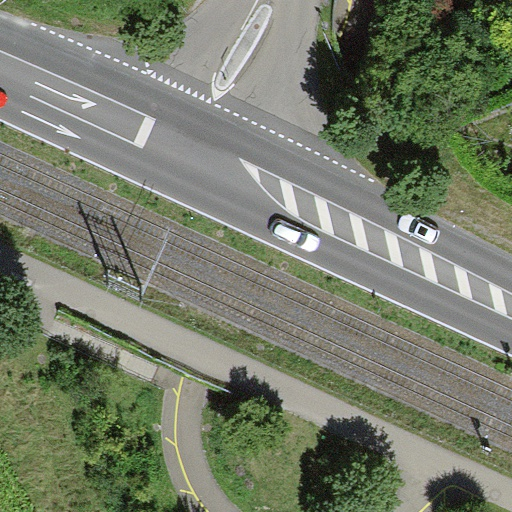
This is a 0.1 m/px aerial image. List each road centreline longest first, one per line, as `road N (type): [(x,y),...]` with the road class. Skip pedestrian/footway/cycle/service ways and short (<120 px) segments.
road 1 (track): [(0,261),(511,497)]
road 2 (primary): [(188,146),(511,301)]
road 3 (primary): [(0,62),(188,146)]
road 4 (residential): [(188,146),(251,0)]
